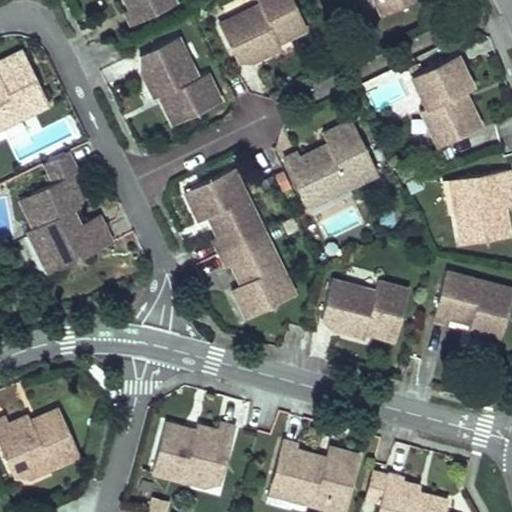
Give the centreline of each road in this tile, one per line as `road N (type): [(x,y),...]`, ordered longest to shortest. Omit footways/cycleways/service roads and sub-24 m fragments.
road 1 (residential): [(142,351),(511,456)]
road 2 (residential): [(123,184),(456,24)]
road 3 (residential): [(123,184),(54,34),(36,21)]
road 4 (residential): [(142,351),(168,291),(123,184)]
road 5 (residential): [(142,351),(103,511)]
road 6 (residential): [(0,369),(67,347),(142,351)]
